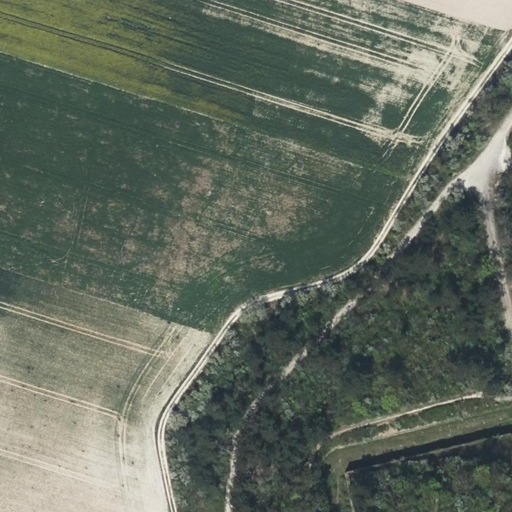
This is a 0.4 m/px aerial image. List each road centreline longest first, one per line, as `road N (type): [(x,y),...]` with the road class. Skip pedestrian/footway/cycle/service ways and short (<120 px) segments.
road 1 (track): [(173,511),(161,426),(228,324),(259,302),(357,269),(511,46)]
road 2 (track): [(511,117),(263,392),(235,466),(232,511)]
road 3 (track): [(511,397),(460,396),(320,431),(301,491),(305,511)]
road 4 (track): [(511,339),(473,166)]
